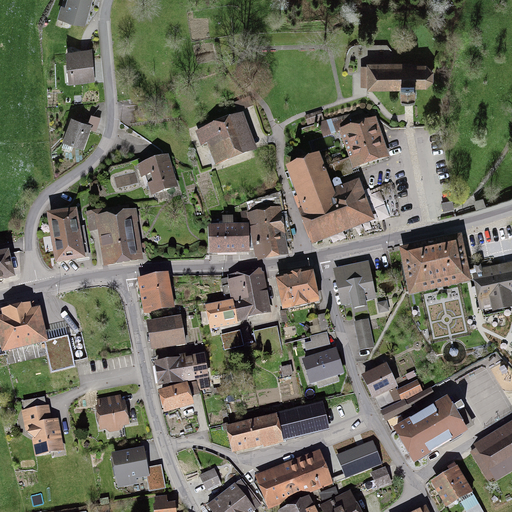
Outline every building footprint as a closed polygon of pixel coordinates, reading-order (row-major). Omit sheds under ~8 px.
[(89,0),(69,0),(64,18),(83,23),(89,0)] [(89,52),(69,54),(71,80),(92,78),(89,52)] [(432,80),(432,71),(426,66),(411,66),(411,64),(369,64),(369,88),(401,87),(401,98),(415,98),(415,85),(426,85),(432,80)] [(155,100),(139,102),(140,111),(156,108),(155,100)] [(321,112),(306,117),(308,125),(323,120),(321,112)] [(356,163),(383,154),(373,124),(370,125),(369,119),(363,114),(334,124),(337,132),(340,131),(346,150),(351,148),(356,163)] [(210,142),(218,163),(253,150),(241,116),(198,133),(202,145),(210,142)] [(72,119),(64,141),(82,147),(90,125),(72,119)] [(154,194),(175,187),(166,159),(139,167),(142,177),(148,175),(154,194)] [(318,159),(289,170),(302,204),(300,205),(314,241),(369,219),(357,186),(342,192),(340,187),(342,186),(340,181),(337,180),(334,181),(332,184),(334,189),(337,188),(337,190),(331,192),(318,159)] [(348,160),(333,165),(337,179),(352,174),(348,160)] [(91,190),(94,198),(100,195),(96,184),(91,186),(92,189),(91,190)] [(292,241),(287,213),(276,215),(275,212),(282,211),(279,194),(247,204),(248,212),(241,213),(244,224),(250,223),(251,228),(250,228),(251,232),(254,249),(255,255),(282,249),(281,243),(292,241)] [(475,201),(478,210),(486,208),(483,199),(475,201)] [(452,201),(442,203),(444,210),(453,208),(452,201)] [(82,253),(88,252),(84,226),(77,227),(75,213),(50,217),(57,261),(82,257),(82,253)] [(102,218),(109,260),(136,256),(129,213),(102,218)] [(212,251),(237,251),(237,250),(254,249),(251,232),(248,232),(247,226),(237,226),(237,219),(232,219),(232,218),(223,219),(223,223),(212,223),(212,251)] [(405,253),(413,289),(465,278),(457,242),(405,253)] [(21,274),(20,251),(0,256),(0,279),(2,279),(2,278),(21,274)] [(493,308),(502,306),(495,271),(482,274),(480,267),(476,268),(484,306),(492,304),(493,308)] [(511,267),(495,271),(502,306),(511,304),(511,300),(511,299),(511,267)] [(374,297),(368,271),(337,278),(343,304),(353,302),(353,304),(364,302),(364,299),(374,297)] [(310,273),(278,280),(284,307),(316,300),(310,273)] [(259,275),(229,281),(230,286),(223,287),(224,296),(231,295),(233,302),(253,298),(252,295),(263,292),(259,275)] [(230,286),(229,281),(229,278),(221,280),(223,287),(230,286)] [(140,283),(145,310),(170,306),(165,279),(140,283)] [(245,315),(266,311),(263,292),(252,295),(253,298),(233,302),(233,304),(234,304),(237,319),(246,317),(245,315)] [(378,304),(380,313),(388,311),(386,302),(378,304)] [(206,307),(210,324),(237,319),(234,304),(233,304),(217,308),(216,305),(206,307)] [(1,316),(0,316),(0,330),(6,356),(0,357),(0,373),(10,372),(8,365),(48,356),(51,372),(75,367),(68,336),(45,342),(38,312),(1,320),(1,316)] [(325,316),(318,317),(321,331),(329,330),(325,316)] [(361,350),(373,347),(367,320),(355,323),(361,350)] [(151,326),(154,347),(155,347),(176,343),(176,346),(185,345),(181,321),(151,326)] [(278,328),(253,333),(258,355),(282,350),(278,328)] [(243,346),(240,332),(221,336),(225,350),(243,346)] [(329,344),(326,334),(311,338),(312,342),(305,344),(306,350),(329,344)] [(335,351),(304,361),(311,383),(342,373),(335,351)] [(203,357),(192,359),(191,355),(174,358),(175,362),(157,365),(161,385),(207,377),(203,357)] [(364,375),(376,398),(385,394),(384,390),(393,386),(384,366),(364,375)] [(207,380),(197,382),(199,390),(209,388),(207,380)] [(162,391),(167,409),(192,402),(191,396),(199,394),(195,382),(187,384),(162,391)] [(416,384),(400,392),(404,399),(409,397),(410,400),(421,394),(416,384)] [(389,392),(385,394),(376,398),(379,406),(382,412),(396,406),(393,399),(389,392)] [(119,404),(117,397),(98,400),(99,408),(98,409),(101,428),(127,423),(123,404),(119,404)] [(23,402),(25,412),(24,412),(25,418),(31,417),(32,427),(28,433),(35,438),(38,453),(61,449),(57,431),(55,432),(50,429),(46,408),(44,398),(23,402)] [(397,430),(415,461),(465,432),(454,415),(464,409),(461,404),(451,410),(446,401),(426,413),(426,412),(417,418),(397,430)] [(235,449),(327,428),(322,406),(230,429),(229,424),(223,425),(224,430),(230,429),(235,449)] [(400,414),(396,406),(382,412),(386,420),(400,414)] [(511,428),(473,453),(489,479),(511,465),(511,428)] [(346,477),(380,464),(372,443),(338,457),(346,477)] [(142,451),(114,456),(119,480),(147,475),(150,491),(165,488),(161,468),(146,471),(142,451)] [(267,504),(270,503),(271,508),(341,480),(339,476),(330,480),(327,481),(318,458),(254,483),(267,504)] [(435,483),(448,504),(467,493),(468,495),(472,493),(457,467),(453,469),(454,472),(435,483)] [(385,469),(372,474),(374,480),(375,481),(388,476),(385,469)] [(201,476),(207,490),(221,484),(214,470),(201,476)] [(388,476),(375,481),(377,488),(391,483),(388,476)] [(240,481),(228,490),(232,495),(212,510),(211,510),(212,511),(252,511),(260,506),(240,481)] [(356,511),(347,493),(320,506),(323,511),(356,511)] [(154,506),(154,511),(175,511),(174,504),(168,504),(167,497),(155,498),(156,506),(154,506)] [(316,511),(309,497),(284,509),(285,511),(316,511)]
